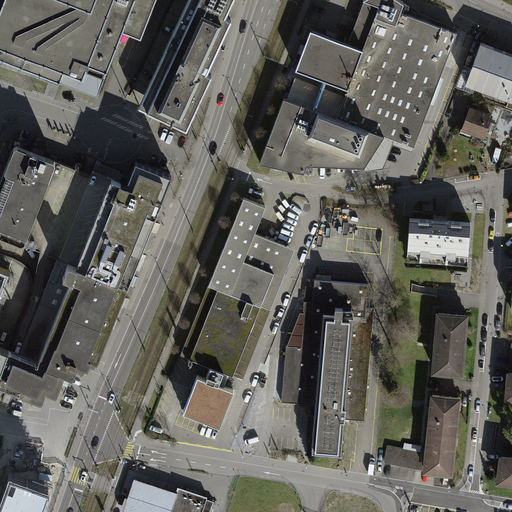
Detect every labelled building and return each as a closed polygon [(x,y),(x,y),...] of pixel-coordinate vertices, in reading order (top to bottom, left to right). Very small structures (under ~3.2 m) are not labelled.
[(0,0),(0,59),(97,97),(122,33),(141,40),(156,0),(0,0)] [(188,0),(139,107),(186,129),(212,75),(206,72),(231,19),(225,16),(232,0),(188,0)] [(304,172),(307,164),(364,166),(384,135),(414,146),(457,33),(400,12),(404,2),(400,0),(364,0),(348,43),(311,29),(295,69),(348,89),(345,96),(295,77),(287,99),(284,97),(259,162),(304,172)] [(511,54),(481,43),(465,84),(509,100),(506,106),(511,108),(511,54)] [(469,97),(456,92),(450,106),(463,111),(469,97)] [(492,116),(470,107),(460,133),(472,138),(473,133),(484,137),(492,116)] [(91,174),(15,144),(0,181),(0,233),(58,257),(91,174)] [(172,174),(136,160),(126,184),(93,171),(91,174),(58,257),(127,285),(128,285),(163,199),(162,199),(172,174)] [(266,205),(244,197),(181,354),(210,366),(206,378),(198,375),(183,411),(220,426),(235,389),(224,385),(229,373),(243,379),(295,248),(255,233),(266,205)] [(433,220),(410,218),(407,254),(468,258),(471,222),(447,221),(448,216),(433,215),(433,220)] [(127,285),(58,257),(20,353),(9,349),(9,350),(0,371),(0,383),(41,400),(46,389),(56,393),(64,372),(72,375),(74,371),(82,374),(86,365),(88,366),(91,358),(97,360),(121,301),(127,285)] [(0,292),(9,270),(0,266),(0,292)] [(369,283),(315,279),(313,302),(304,301),(300,346),(287,344),(282,402),(317,405),(313,450),(341,452),(344,418),(365,420),(374,307),(367,306),(369,283)] [(466,315),(439,313),(434,370),(461,372),(466,315)] [(0,371),(9,350),(0,346),(0,371)] [(459,397),(433,395),(429,432),(455,435),(459,397)] [(511,427),(505,427),(502,450),(511,451),(511,427)] [(455,435),(429,432),(425,469),(451,472),(455,435)] [(420,451),(388,445),(385,461),(417,467),(420,451)] [(511,457),(501,456),(498,479),(511,481),(511,457)] [(163,486),(134,477),(122,511),(123,511),(170,511),(177,491),(163,486)] [(0,511),(38,511),(46,491),(10,478),(0,504),(0,511)] [(210,511),(214,501),(207,499),(207,497),(179,487),(177,491),(170,511),(210,511)]
